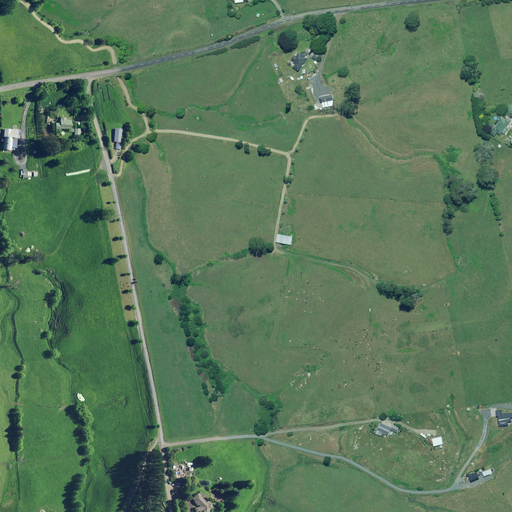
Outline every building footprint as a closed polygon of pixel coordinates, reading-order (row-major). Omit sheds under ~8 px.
[(295,56),(292,60),(294,61),(294,62),(296,64),(294,67),(299,71),(309,58),(303,53),(301,55),(299,53),(296,57),(295,56)] [(505,119),(502,117),(499,120),(498,120),(494,124),(493,124),(488,131),(495,136),(497,133),(500,135),(502,132),(505,134),(509,129),(506,127),(511,121),(506,117),(505,119)] [(66,118),(60,118),(60,123),(55,123),(55,129),(69,129),(69,132),(74,132),(74,128),(71,128),(71,120),(66,120),(66,118)] [(11,148),(17,148),(18,138),(21,138),(21,130),(4,129),(3,137),(5,137),(4,150),(11,151),(11,148)] [(293,237),(278,234),(277,242),(292,245),(293,237)] [(391,430),(381,425),(379,431),(389,436),(391,430)] [(444,444),(443,437),(431,440),(432,444),(435,444),(435,446),(444,444)] [(209,511),(212,508),(211,503),(206,500),(205,501),(200,496),(197,493),(192,499),(194,501),(193,502),(197,506),(198,505),(200,507),(194,508),(195,511),(200,511),(203,511),(202,511),(209,511)]
